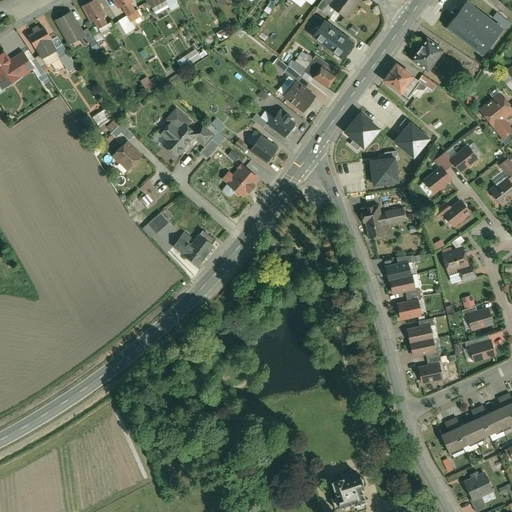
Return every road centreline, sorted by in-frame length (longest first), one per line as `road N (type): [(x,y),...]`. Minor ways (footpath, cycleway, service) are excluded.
road 1 (secondary): [(247,238),(118,366),(0,440)]
road 2 (residential): [(402,413),(324,171),(309,153)]
road 3 (secondary): [(408,18),(309,153)]
road 4 (residential): [(511,365),(402,413)]
